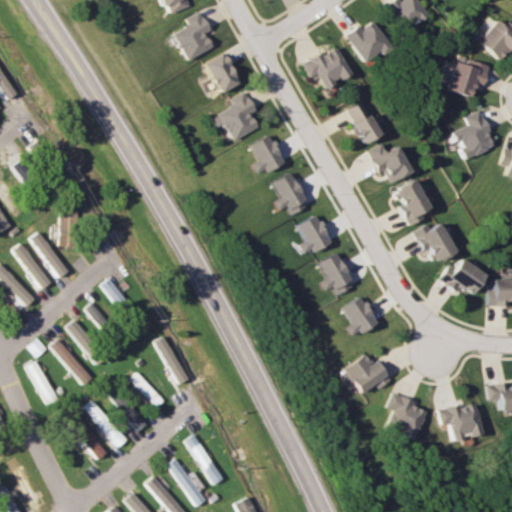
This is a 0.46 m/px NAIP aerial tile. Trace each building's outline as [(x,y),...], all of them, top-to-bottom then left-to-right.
[(156,0),(161,13),(183,6),(181,0),(156,0)] [(387,0),(382,4),(399,30),(423,15),(413,0),(387,0)] [(182,60),(207,46),(199,32),(205,29),(194,10),(180,18),(183,24),(167,33),(182,60)] [(501,26),(493,19),(473,41),(494,60),(511,40),(511,27),(505,21),(501,26)] [(385,44),(368,20),(356,28),(354,24),(340,34),(360,62),(385,44)] [(304,77),(313,73),(319,87),(346,74),(331,45),(297,62),(304,77)] [(233,84),(221,53),(200,60),(212,92),(233,84)] [(465,96),(469,83),(477,85),(483,64),(453,55),(442,89),(465,96)] [(14,93),(0,72),(0,91),(5,99),(14,93)] [(250,110),(241,90),(226,98),(229,105),(206,117),(211,127),(220,123),(227,139),(253,127),(246,112),(250,110)] [(357,142),(373,134),(357,101),(341,108),(357,142)] [(459,116),(462,124),(446,131),(451,142),(453,141),(460,158),(489,146),(474,109),(459,116)] [(246,163),(250,174),(277,162),(265,134),(245,143),(253,160),(246,163)] [(384,182),(404,171),(391,145),(379,150),(375,142),(360,150),(371,172),(377,169),(384,182)] [(500,175),(511,177),(511,148),(499,145),(494,164),(502,166),(500,175)] [(274,197),(267,200),(271,209),(280,205),(285,214),(302,206),(286,171),(267,180),(274,197)] [(417,217),(414,212),(423,207),(408,178),(388,189),(396,203),(392,205),(402,225),(417,217)] [(56,246),(73,246),(74,210),(57,210),(56,246)] [(291,223),(299,240),(292,243),(296,253),(305,249),(306,251),(325,242),(311,214),(291,223)] [(417,250),(422,247),(430,261),(449,251),(433,222),(423,227),(421,223),(407,231),(417,250)] [(55,277),(63,270),(35,231),(26,237),(55,277)] [(46,280),(16,242),(8,249),(38,287),(46,280)] [(321,277),(313,281),(318,290),(326,285),(331,294),(349,285),(330,252),(312,261),(321,277)] [(451,267),(445,263),(434,279),(451,290),(455,284),(468,293),(481,274),(457,257),(451,267)] [(0,282),(22,305),(30,297),(0,266),(0,282)] [(114,305),(123,299),(106,277),(97,284),(114,305)] [(485,305),(507,305),(507,300),(511,299),(511,278),(486,278),(485,305)] [(340,327),(346,337),(372,320),(355,295),(337,307),(347,322),(340,327)] [(91,300),(82,306),(94,327),(104,321),(91,300)] [(153,339),(173,383),(182,379),(162,335),(153,339)] [(87,377),(53,338),(45,345),(79,384),(87,377)] [(367,363),(361,354),(334,372),(340,383),(347,378),(356,392),(371,383),(374,387),(387,379),(374,359),(367,363)] [(52,397),(31,360),(22,365),(43,402),(52,397)] [(158,400),(134,371),(127,377),(151,406),(158,400)] [(511,383),(505,384),(504,381),(482,384),(484,400),(494,399),(495,409),(511,406),(511,383)] [(103,392),(129,431),(139,424),(112,385),(103,392)] [(421,410),(409,405),(411,400),(388,391),(382,407),(388,409),(383,423),(399,429),(397,434),(409,439),(421,410)] [(112,445),(120,439),(88,399),(80,406),(112,445)] [(448,441),(460,438),(460,436),(478,432),(471,403),(456,406),(455,403),(433,408),(436,425),(445,423),(448,441)] [(100,451),(68,412),(60,419),(91,458),(100,451)] [(182,437),(204,484),(214,480),(192,432),(182,437)] [(38,501),(14,455),(5,460),(29,506),(38,501)] [(197,500),(172,456),(162,461),(187,506),(197,500)] [(179,511),(146,476),(138,483),(164,511),(179,511)] [(119,497),(130,511),(143,511),(128,491),(119,497)] [(229,503),(233,511),(251,511),(244,496),(229,503)]
